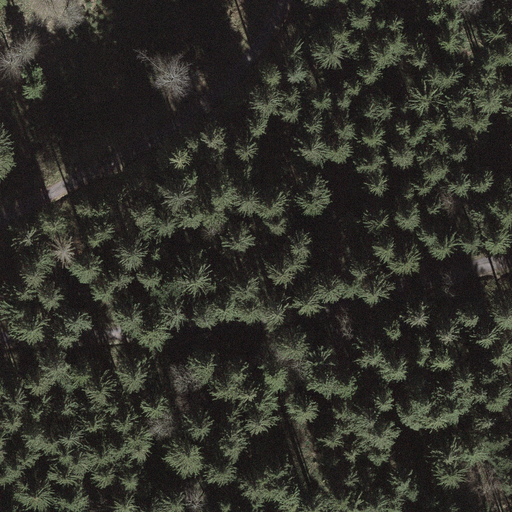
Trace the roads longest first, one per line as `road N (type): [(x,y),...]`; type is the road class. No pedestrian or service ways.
road 1 (track): [(511,261),(213,326),(0,347)]
road 2 (track): [(0,242),(132,173),(243,98),(286,15),(285,0)]
